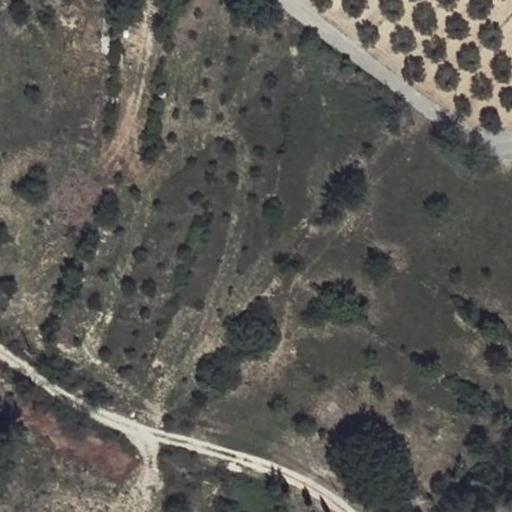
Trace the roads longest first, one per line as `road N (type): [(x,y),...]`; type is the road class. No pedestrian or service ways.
road 1 (residential): [(297,488),(99,419),(0,358)]
road 2 (residential): [(288,0),(429,104),(511,127)]
